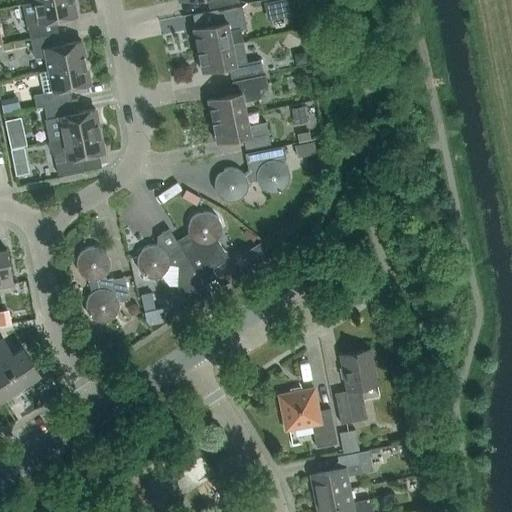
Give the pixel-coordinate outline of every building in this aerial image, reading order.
[(39,0),(34,1),(23,3),(26,19),(30,37),(57,32),(55,19),(75,15),(72,0),(39,0)] [(274,0),(264,2),(266,14),(295,7),(293,0),(274,0)] [(246,29),(244,18),(242,6),(217,11),(219,22),(193,28),(197,50),(243,40),(241,30),(246,29)] [(60,44),(57,32),(30,37),(33,56),(46,57),(48,69),(85,62),(80,40),(60,44)] [(228,66),(231,78),(263,71),(260,59),(247,61),(243,40),(197,50),(202,71),(228,66)] [(305,52),(294,54),(296,65),(307,62),(305,52)] [(35,107),(43,105),(71,100),(68,87),(89,83),(85,62),(48,69),(38,71),(42,92),(33,94),(35,107)] [(259,88),(267,86),(264,74),(232,81),(234,93),(207,98),(212,120),(246,113),(243,100),(261,97),(259,88)] [(47,125),(60,125),(62,137),(99,130),(94,108),(73,112),(71,100),(43,105),(47,125)] [(295,124),(307,121),(304,105),(291,107),(295,124)] [(270,143),(267,131),(266,121),(248,125),(246,113),(212,120),(216,142),(243,136),(245,148),(270,143)] [(82,156),(103,151),(99,130),(62,137),(47,140),(53,154),(53,155),(57,173),(85,168),(82,156)] [(305,143),(294,145),(297,157),(302,156),(307,155),(305,143)] [(288,175),(288,170),(286,166),(283,163),(286,158),(283,145),(246,152),(248,163),(240,171),(237,169),(232,168),(228,168),(224,169),(221,171),(217,174),(215,177),(214,182),(214,188),(216,194),(221,198),(227,201),(231,201),(235,200),(239,198),(242,195),(245,192),(246,188),(246,184),(246,180),(257,177),(258,183),(262,188),(266,190),(272,192),(277,191),(282,188),(285,185),(288,179),(288,175)] [(25,156),(23,147),(11,149),(13,159),(25,156)] [(201,198),(186,189),(181,197),(196,206),(201,198)] [(190,237),(179,245),(205,284),(214,278),(217,276),(212,268),(229,257),(217,240),(220,236),(221,232),(222,228),(221,224),(220,220),(217,216),(214,214),(210,212),(206,211),(202,211),(198,213),(194,215),(191,218),(189,222),(188,226),(188,230),(189,234),(190,237)] [(137,257),(137,261),(137,266),(139,269),(141,273),(145,276),(149,277),(153,278),(157,278),(161,277),(165,274),(168,271),(170,268),(170,265),(177,266),(176,284),(185,297),(186,296),(192,305),(202,300),(211,294),(205,284),(179,245),(168,252),(165,248),(161,246),(157,245),(153,244),(149,245),(145,247),(141,250),(139,253),(137,257)] [(85,277),(88,278),(91,293),(90,294),(88,297),(86,301),(86,305),(87,310),(89,313),(91,316),(95,319),(98,320),(103,321),(107,320),(110,319),(114,316),(116,313),(118,309),(119,305),(118,300),(129,298),(125,276),(108,279),(104,276),(108,272),(110,269),(111,265),(111,261),(110,257),(108,253),(105,250),(101,248),(97,246),(93,246),(89,247),(85,249),(82,251),(80,255),(78,259),(78,263),(78,267),(80,271),(82,274),(85,277)] [(0,286),(13,284),(6,249),(0,249),(0,286)] [(155,309),(144,311),(147,325),(165,321),(162,307),(155,309)] [(8,310),(0,311),(0,325),(11,323),(8,310)] [(0,356),(20,387),(40,374),(22,347),(12,353),(2,338),(0,339),(0,356)] [(378,384),(371,347),(338,353),(344,390),(334,392),(340,424),(367,419),(361,388),(378,384)] [(0,399),(0,400),(20,387),(0,356),(0,399)] [(319,410),(315,386),(277,393),(284,431),(312,426),(317,448),(337,444),(330,408),(319,410)] [(359,450),(356,429),(339,432),(343,453),(359,450)] [(312,473),(316,494),(351,488),(349,475),(373,471),(369,451),(337,457),(339,468),(312,473)] [(351,488),(316,494),(319,511),(346,511),(349,511),(375,511),(372,497),(354,501),(351,488)]
